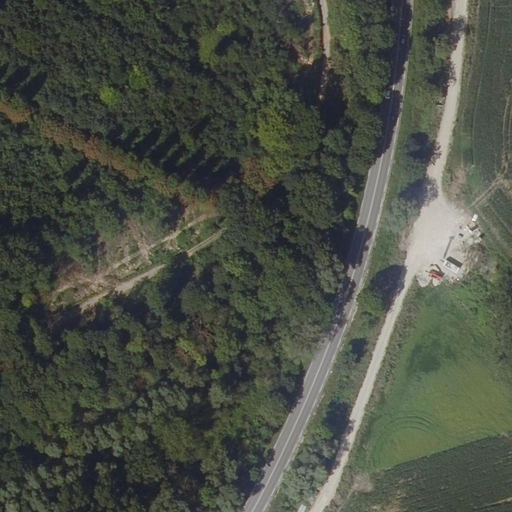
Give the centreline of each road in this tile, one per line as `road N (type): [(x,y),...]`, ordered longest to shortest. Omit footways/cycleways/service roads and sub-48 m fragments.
road 1 (secondary): [(403,0),(389,120),(348,290),(299,418),(251,511)]
road 2 (track): [(452,0),(429,166),(392,322),(317,511)]
